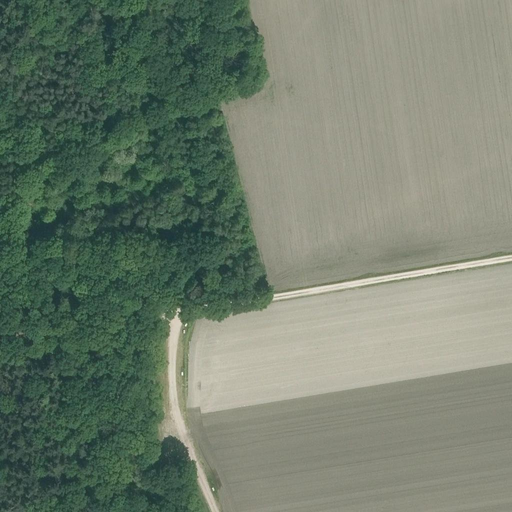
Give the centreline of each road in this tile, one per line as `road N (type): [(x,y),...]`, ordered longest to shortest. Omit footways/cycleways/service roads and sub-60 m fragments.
road 1 (track): [(511,258),(217,301)]
road 2 (track): [(0,344),(105,311),(217,301)]
